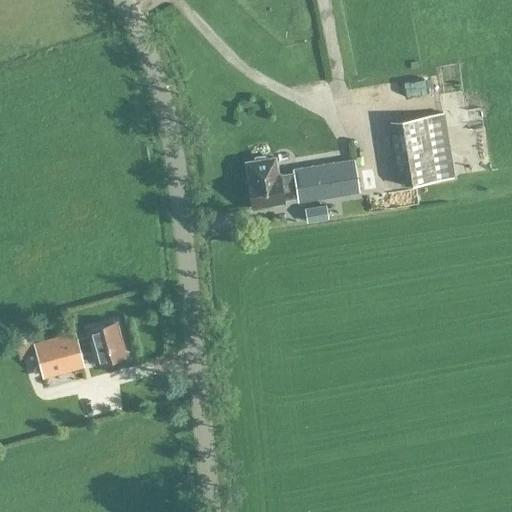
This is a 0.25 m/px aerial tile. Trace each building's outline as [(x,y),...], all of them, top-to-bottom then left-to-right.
[(440,179),(431,117),(391,123),(401,185),(440,179)] [(283,203),(282,200),(297,198),(297,202),(358,192),(353,160),(292,169),(292,172),(278,175),(278,174),(276,174),(274,158),(266,159),(265,157),(264,155),(254,157),(253,159),(254,161),(246,162),(248,179),(246,179),(251,208),(283,203)] [(327,219),(324,206),(313,208),(315,221),(327,219)] [(89,335),(75,338),(74,333),(34,343),(44,376),(83,365),(80,354),(93,351),(96,363),(124,356),(115,322),(87,329),(89,335)] [(20,357),(34,353),(28,333),(14,337),(20,357)]
